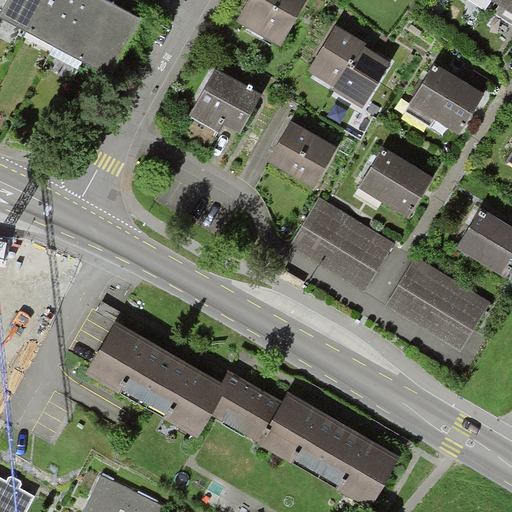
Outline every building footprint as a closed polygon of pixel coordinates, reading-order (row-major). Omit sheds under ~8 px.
[(6,0),(0,12),(0,16),(110,75),(140,19),(117,7),(106,1),(103,0),(6,0)] [(307,0),(252,0),(239,24),(281,48),(308,0),(307,0)] [(511,0),(486,0),(503,9),(499,16),(511,23),(511,0)] [(352,70),(364,50),(366,47),(351,37),(336,28),(308,73),(334,90),(348,68),(352,70)] [(348,68),(334,90),(332,93),(361,111),(390,67),(374,56),(364,50),(352,70),(348,68)] [(487,96),(435,65),(409,108),(460,139),(487,96)] [(253,92),(217,72),(190,118),(220,135),(224,127),(238,135),(260,96),(253,92)] [(314,136),(292,123),(269,165),(316,191),(339,150),(314,136)] [(434,179),(385,148),(359,189),(408,220),(426,191),(434,179)] [(362,290),(389,245),(319,204),(292,249),(362,290)] [(511,228),(481,210),(456,252),(506,283),(511,273),(511,228)] [(387,307),(463,351),(491,304),(415,260),(387,307)] [(365,508),(397,456),(287,389),(280,399),(232,369),(222,384),(117,320),(85,373),(195,440),(211,415),(365,508)] [(161,511),(165,506),(103,478),(86,511),(161,511)] [(0,511),(26,511),(34,499),(0,480),(0,511)]
